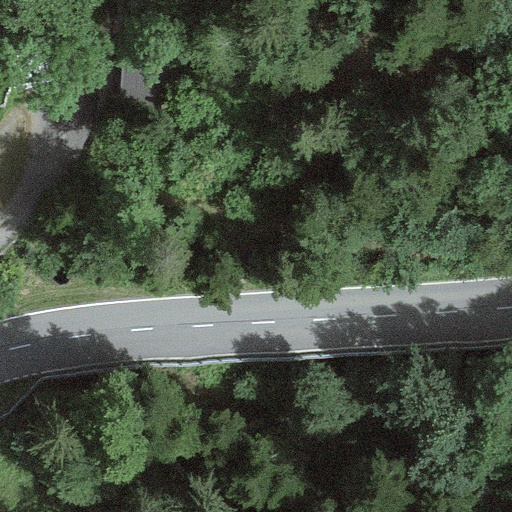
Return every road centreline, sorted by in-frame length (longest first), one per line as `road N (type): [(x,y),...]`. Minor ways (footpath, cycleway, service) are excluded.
road 1 (tertiary): [(0,356),(109,333),(511,302)]
road 2 (track): [(0,231),(74,131),(103,51),(111,0)]
road 3 (unknown): [(92,336),(23,205)]
